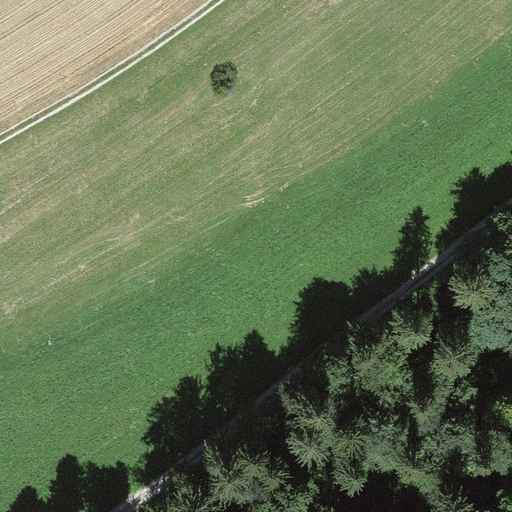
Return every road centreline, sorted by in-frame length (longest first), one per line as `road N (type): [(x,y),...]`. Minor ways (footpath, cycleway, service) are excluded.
road 1 (track): [(511,207),(118,511)]
road 2 (track): [(234,0),(0,138)]
